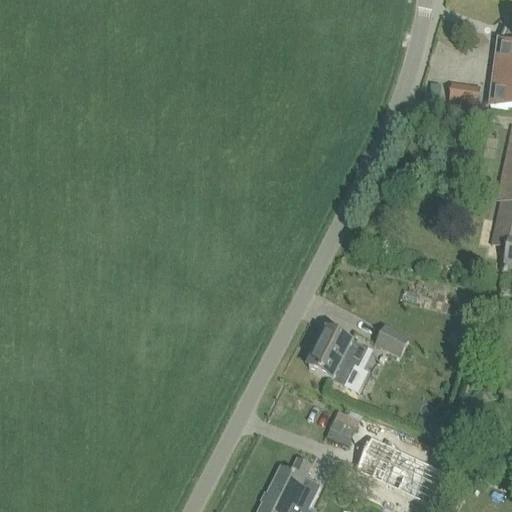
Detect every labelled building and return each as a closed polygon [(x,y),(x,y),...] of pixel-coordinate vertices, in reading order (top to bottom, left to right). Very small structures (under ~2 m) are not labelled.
[(505,45),(497,110),(511,111),(511,32),(505,30),(500,43),(505,45)] [(453,87),(452,103),(477,106),(479,90),(453,87)] [(510,247),(505,272),(504,277),(511,278),(511,138),(508,157),(510,157),(501,203),(503,204),(495,244),(510,247)] [(385,332),(375,350),(399,363),(408,344),(385,332)] [(309,371),(309,372),(345,390),(354,372),(357,374),(368,354),(356,348),(346,343),(328,334),(309,371)] [(455,429),(450,444),(475,452),(480,438),(455,429)] [(428,507),(443,476),(371,442),(356,473),(428,507)] [(310,511),(322,488),(307,481),(313,469),(299,462),(292,475),(282,470),(261,511),(310,511)]
